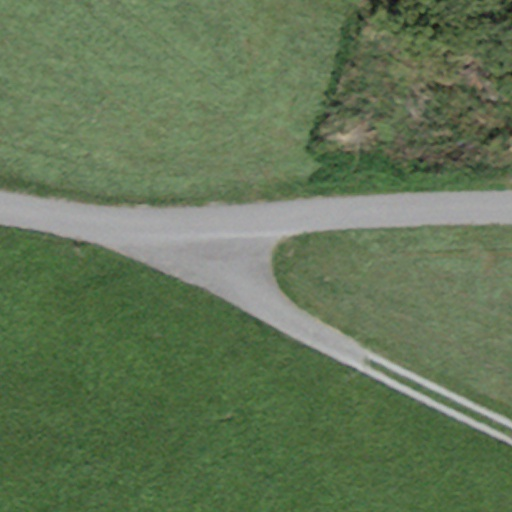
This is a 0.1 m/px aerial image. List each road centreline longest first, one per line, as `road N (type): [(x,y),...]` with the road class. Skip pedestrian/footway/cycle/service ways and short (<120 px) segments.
road 1 (unclassified): [(0,205),(159,226),(511,206)]
road 2 (track): [(159,226),(287,315),(511,430)]
